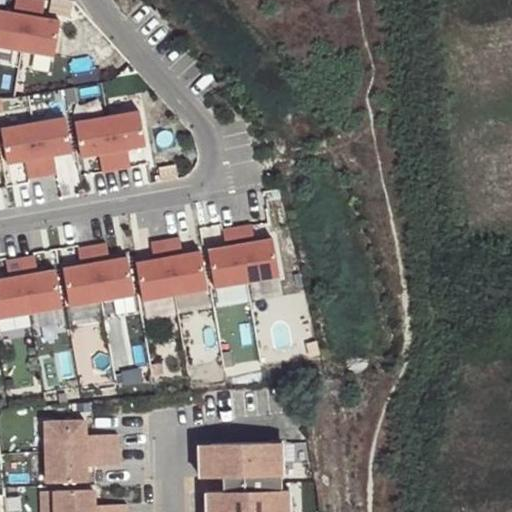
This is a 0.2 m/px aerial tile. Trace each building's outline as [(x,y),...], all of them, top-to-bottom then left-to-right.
[(0,46),(20,50),(29,0),(14,0),(12,13),(0,10),(0,46)] [(44,0),(29,0),(20,50),(53,56),(59,21),(41,18),(44,0)] [(74,1),(70,0),(51,0),(51,1),(49,12),(71,17),(74,1)] [(138,111),(106,117),(115,170),(129,167),(126,149),(144,146),(138,111)] [(64,117),(31,123),(40,176),(55,173),(52,155),(70,152),(64,117)] [(115,170),(106,117),(73,122),(79,157),(97,154),(100,172),(115,170)] [(40,176),(31,123),(0,128),(0,133),(5,163),(23,160),(26,178),(40,176)] [(176,165),(159,168),(161,181),(179,178),(176,165)] [(251,226),(236,228),(246,283),(277,277),(270,239),(253,242),(251,226)] [(246,283),(236,228),(222,231),(225,248),(207,251),(214,288),(246,283)] [(179,238),(164,241),(174,295),(206,289),(199,251),(181,255),(179,238)] [(174,295),(164,241),(150,243),(153,260),(135,263),(141,300),(174,295)] [(105,243),(91,245),(100,300),(133,294),(128,265),(126,257),(108,260),(105,243)] [(79,265),(61,268),(68,305),(100,300),(91,245),(76,248),(79,265)] [(33,255),(19,258),(28,312),(61,306),(54,269),(36,272),(33,255)] [(19,258),(4,260),(7,277),(0,278),(0,316),(28,312),(19,258)] [(59,454),(98,454),(98,439),(98,423),(59,423),(59,454)] [(104,438),(104,454),(130,454),(130,438),(104,438)] [(197,479),(206,478),(205,446),(206,446),(206,443),(196,443),(197,479)] [(285,511),(285,490),(278,490),(278,443),(206,446),(205,446),(206,478),(218,478),(219,492),(212,493),(212,511),(285,511)] [(59,454),(59,485),(98,485),(98,470),(98,454),(59,454)] [(104,454),(104,470),(130,469),(130,454),(104,454)] [(66,511),(104,511),(104,507),(104,492),(66,492),(66,511)] [(212,511),(212,493),(202,493),(203,511),(212,511)]
